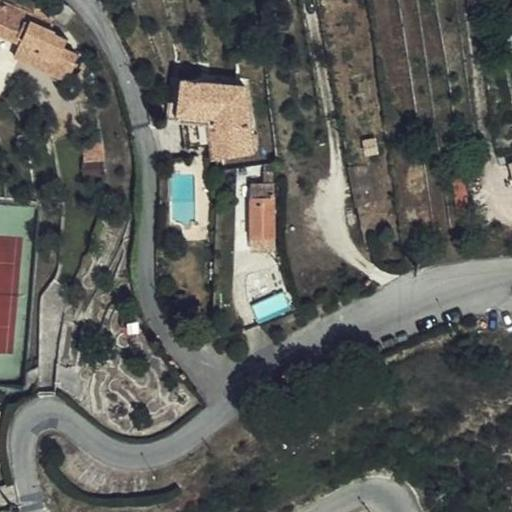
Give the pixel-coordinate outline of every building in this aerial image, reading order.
[(94,0),(113,12),(122,0),(127,3),(128,0),(94,0)] [(27,27),(24,34),(2,25),(0,30),(0,47),(39,64),(41,45),(44,44),(47,35),(27,27)] [(55,81),(72,87),(69,94),(88,102),(98,75),(84,70),(87,59),(70,53),(73,44),(47,35),(44,44),(41,45),(39,64),(59,73),(55,81)] [(281,58),(281,36),(267,36),(268,59),(281,58)] [(179,98),(178,137),(195,136),(196,161),(229,159),(230,172),(264,169),(264,110),(247,110),(246,98),(179,98)] [(247,110),(264,110),(264,98),(246,98),(247,110)] [(396,217),(388,174),(361,180),(369,223),(396,217)] [(284,186),(273,187),(275,205),(284,205),(284,186)] [(286,226),(284,205),(275,205),(256,206),(259,227),(286,226)] [(287,269),(286,226),(259,227),(264,275),(278,275),(277,269),(287,269)]
